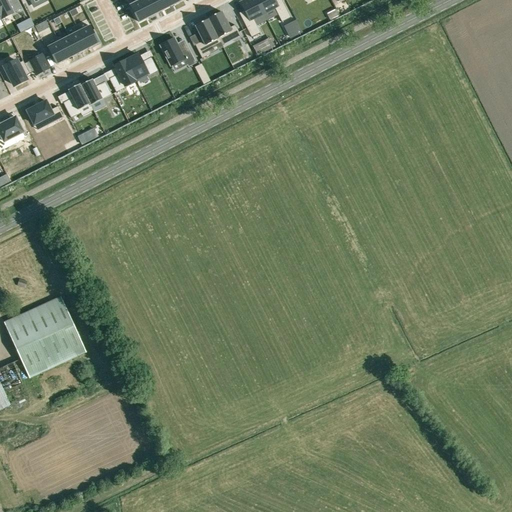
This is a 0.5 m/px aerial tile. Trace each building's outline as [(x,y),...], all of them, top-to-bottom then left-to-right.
[(6,0),(0,0),(0,16),(2,19),(22,9),(17,0),(9,0),(7,1),(6,0)] [(153,0),(142,0),(141,1),(149,17),(159,11),(153,0)] [(153,0),(159,11),(169,6),(166,0),(153,0)] [(264,14),(256,0),(242,0),(240,2),(244,10),(239,13),(251,37),(260,32),(253,19),(264,14)] [(256,0),(264,14),(275,8),(281,21),(290,17),(281,0),(256,0)] [(130,6),(139,22),(149,17),(141,1),(130,6)] [(78,14),(75,8),(69,12),(72,17),(78,14)] [(221,12),(208,19),(219,40),(232,33),(235,39),(240,36),(235,25),(230,28),(221,12)] [(219,40),(208,19),(195,26),(203,41),(195,45),(202,58),(210,54),(207,49),(220,42),(219,40)] [(296,36),(303,33),(296,20),(290,23),(284,26),(289,37),(295,34),(296,36)] [(87,49),(98,43),(89,26),(79,32),(87,49)] [(77,54),(87,49),(79,32),(69,37),(77,54)] [(67,59),(77,54),(69,37),(58,42),(67,59)] [(174,38),(160,45),(170,66),(185,58),(189,66),(196,63),(188,48),(181,52),(174,38)] [(57,64),(67,59),(58,42),(48,47),(57,64)] [(266,51),(262,43),(254,47),(258,55),(266,51)] [(137,54),(126,60),(136,80),(146,74),(147,76),(158,71),(151,57),(141,62),(137,54)] [(34,71),(36,75),(49,68),(42,55),(24,64),(29,74),(34,71)] [(118,74),(109,79),(116,92),(137,82),(136,80),(126,60),(114,66),(118,74)] [(24,64),(23,61),(18,64),(16,61),(4,67),(14,86),(26,80),(25,76),(29,74),(24,64)] [(210,82),(205,71),(198,74),(203,85),(210,82)] [(92,79),(80,85),(90,104),(91,105),(102,99),(111,95),(105,82),(96,87),(92,79)] [(72,98),(63,103),(71,118),(80,113),(78,110),(90,104),(80,85),(80,84),(68,90),(72,98)] [(46,101),(27,111),(34,124),(44,119),(47,125),(63,117),(58,107),(51,110),(46,101)] [(22,129),(16,117),(0,124),(0,151),(17,142),(13,133),(22,129)] [(79,139),(82,146),(89,142),(86,135),(79,139)] [(46,164),(42,157),(33,162),(37,169),(46,164)] [(11,182),(7,175),(0,178),(0,183),(2,187),(11,182)] [(59,298),(4,323),(29,378),(84,352),(59,298)] [(14,363),(0,368),(0,375),(12,403),(23,398),(17,387),(23,385),(14,363)] [(0,375),(0,408),(12,403),(0,375)]
